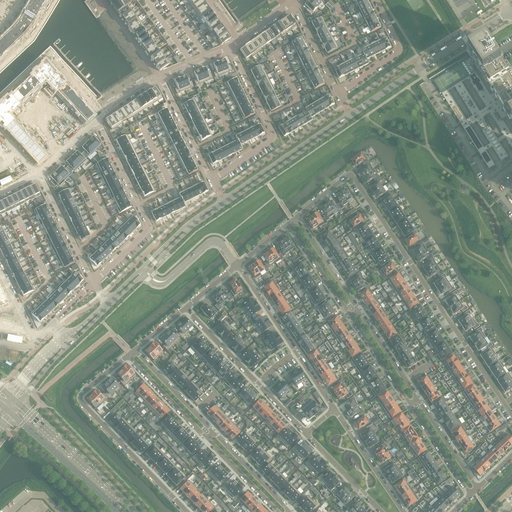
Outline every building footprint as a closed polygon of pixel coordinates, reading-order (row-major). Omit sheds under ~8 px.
[(37,0),(32,0),(31,3),(42,9),(44,4),(37,0)] [(109,0),(114,6),(113,7),(117,14),(118,13),(129,5),(131,4),(128,0),(109,0)] [(202,0),(195,0),(190,4),(193,10),(204,2),(202,0)] [(318,8),(310,0),(305,5),(309,8),(306,10),(311,15),(318,8)] [(204,2),(193,10),(197,15),(207,7),(204,2)] [(362,12),(371,7),(368,2),(359,7),(362,12)] [(31,3),(29,7),(39,13),(42,9),(31,3)] [(129,6),(118,13),(122,17),(132,10),(129,6)] [(29,7),(26,12),(36,18),(39,13),(29,7)] [(207,7),(197,15),(201,20),(203,19),(211,12),(207,7)] [(362,18),(373,12),(371,7),(362,12),(359,13),(362,18)] [(132,10),(122,17),(125,22),(135,14),(132,10)] [(26,12),(23,16),(33,23),(36,18),(26,12)] [(211,12),(203,19),(206,23),(214,17),(211,12)] [(376,17),(373,12),(362,18),(363,18),(366,22),(376,17)] [(135,14),(125,22),(128,26),(138,19),(135,14)] [(289,15),(284,19),(292,30),(291,29),(296,25),(289,15)] [(23,16),(20,21),(30,27),(33,23),(23,16)] [(214,17),(206,23),(209,27),(217,21),(214,17)] [(378,22),(376,17),(366,22),(368,28),(378,22)] [(324,24),(321,18),(312,23),(315,28),(324,24)] [(138,19),(128,26),(131,31),(142,23),(138,19)] [(284,19),(279,22),(287,33),(292,30),(284,19)] [(20,21),(17,25),(26,33),(30,27),(20,21)] [(209,27),(207,29),(211,34),(212,32),(221,26),(217,21),(209,27)] [(279,22),(274,26),(282,37),(287,33),(279,22)] [(381,28),(378,22),(368,28),(371,33),(381,28)] [(142,23),(131,31),(134,35),(143,29),(145,28),(142,23)] [(328,28),(325,23),(324,24),(315,28),(318,33),(328,28)] [(14,29),(22,38),(26,33),(17,25),(14,29)] [(221,26),(212,32),(215,36),(224,30),(221,26)] [(274,26),(269,29),(276,39),(281,36),(282,37),(274,26)] [(330,33),(328,28),(318,33),(320,38),(330,33)] [(14,29),(10,33),(18,42),(22,38),(14,29)] [(143,29),(134,35),(137,40),(146,34),(143,29)] [(269,29),(265,33),(271,43),(276,39),(269,29)] [(224,30),(215,36),(218,40),(226,34),(224,30)] [(10,33),(6,37),(14,45),(18,42),(10,33)] [(218,40),(217,40),(220,46),(224,43),(225,44),(229,42),(228,41),(231,39),(227,33),(226,34),(218,40)] [(265,33),(260,36),(266,46),(267,46),(266,45),(270,42),(271,43),(265,33)] [(323,43),(334,38),(333,38),(330,33),(320,38),(323,43)] [(146,34),(137,40),(140,44),(149,38),(146,34)] [(149,38),(140,44),(144,49),(153,42),(154,41),(151,36),(149,38)] [(260,36),(255,40),(262,51),(263,50),(262,49),(266,46),(260,36)] [(391,48),(385,36),(382,38),(380,39),(386,50),(391,48)] [(6,37),(2,40),(10,49),(14,45),(6,37)] [(54,44),(55,46),(63,39),(61,37),(58,39),(54,44)] [(302,38),(291,43),(294,48),(304,43),(302,38)] [(325,48),(336,43),(334,38),(323,43),(325,48)] [(63,39),(55,46),(57,48),(58,48),(63,44),(66,42),(63,39)] [(386,50),(380,39),(376,41),(377,43),(381,52),(386,50)] [(0,42),(0,46),(6,53),(10,49),(2,40),(0,42)] [(255,40),(250,43),(257,54),(262,51),(255,40)] [(59,49),(59,50),(60,52),(68,45),(66,42),(63,45),(59,49)] [(153,42),(144,49),(147,54),(156,47),(157,47),(153,42)] [(488,42),(478,48),(470,53),(511,119),(511,81),(508,76),(510,76),(488,42)] [(250,43),(245,47),(252,57),(257,54),(250,43)] [(304,43),(294,48),(297,54),(307,48),(304,43)] [(328,54),(339,48),(336,43),(325,48),(328,54)] [(377,43),(372,46),(376,55),(381,52),(377,43)] [(68,45),(60,52),(62,54),(63,54),(68,49),(70,47),(68,45)] [(372,46),(371,45),(366,47),(372,57),(376,55),(372,46)] [(64,54),(63,55),(65,57),(73,50),(71,47),(68,50),(64,54)] [(156,47),(147,54),(150,58),(159,52),(156,47)] [(245,47),(240,50),(246,59),(251,56),(252,58),(252,57),(245,47)] [(372,57),(366,47),(362,49),(369,64),(367,59),(372,57)] [(307,48),(297,54),(299,58),(298,59),(309,54),(307,48)] [(369,64),(362,49),(361,49),(363,54),(359,56),(364,66),(369,64)] [(73,50),(65,57),(67,59),(68,59),(73,55),(75,52),(73,50)] [(159,52),(150,58),(153,62),(162,56),(159,52)] [(68,60),(70,62),(78,55),(76,53),(73,55),(68,60)] [(309,54),(298,59),(301,64),(312,59),(309,54)] [(78,55),(70,62),(72,64),(73,64),(77,61),(80,58),(78,55)] [(162,56),(153,62),(156,66),(165,60),(162,56)] [(364,66),(359,56),(354,58),(355,60),(359,69),(364,66)] [(156,66),(159,71),(162,69),(163,70),(167,69),(166,67),(170,64),(167,58),(165,60),(156,66)] [(73,65),(73,66),(75,68),(82,62),(79,59),(73,65)] [(312,59),(301,64),(303,69),(314,64),(312,59)] [(219,62),(224,74),(233,71),(230,65),(227,66),(225,60),(219,62)] [(354,71),(359,69),(355,60),(350,62),(354,71)] [(82,62),(75,68),(77,70),(78,70),(82,66),(84,64),(82,62)] [(214,64),(213,64),(216,71),(213,72),(216,78),(224,74),(219,62),(214,64)] [(345,64),(344,62),(339,65),(345,76),(350,74),(345,64)] [(350,74),(354,71),(350,62),(345,64),(350,74)] [(44,66),(32,77),(41,86),(46,81),(50,86),(46,90),(52,96),(56,92),(64,84),(65,83),(58,76),(57,77),(55,74),(56,73),(48,64),(45,67),(44,66)] [(314,64),(303,69),(306,75),(317,69),(314,64)] [(79,70),(79,71),(81,74),(87,68),(84,65),(83,67),(79,70)] [(261,65),(251,70),(253,76),(265,70),(264,70),(263,70),(261,65)] [(345,76),(339,65),(337,66),(334,67),(340,78),(345,76)] [(87,68),(81,74),(83,76),(84,76),(88,72),(89,70),(87,68)] [(204,68),(200,70),(205,82),(213,79),(211,73),(208,74),(207,71),(205,68),(204,68)] [(317,69),(306,75),(308,80),(319,74),(317,69)] [(194,73),(195,76),(197,79),(196,79),(194,80),(196,86),(205,82),(200,70),(199,70),(194,73)] [(265,70),(253,76),(256,81),(267,75),(265,70)] [(84,76),(84,77),(86,79),(92,73),(90,71),(88,72),(84,76)] [(92,73),(86,79),(88,82),(89,82),(93,78),(95,76),(92,73)] [(319,74),(308,80),(311,85),(322,79),(319,74)] [(267,75),(256,81),(258,86),(270,80),(267,75)] [(180,78),(185,91),(194,87),(192,81),(189,82),(189,83),(187,79),(186,76),(180,78)] [(33,78),(29,82),(37,90),(42,86),(41,86),(32,77),(33,78)] [(90,82),(89,83),(92,85),(98,80),(95,77),(90,82)] [(175,81),(174,81),(176,84),(177,87),(174,89),(177,94),(185,91),(180,78),(175,80),(175,81)] [(233,80),(225,84),(228,89),(239,84),(236,78),(233,80)] [(322,79),(311,85),(312,85),(314,90),(325,84),(322,79)] [(270,80),(258,86),(261,91),(272,85),(270,80)] [(29,82),(24,86),(33,95),(37,90),(29,82)] [(64,84),(56,92),(60,96),(68,88),(64,84)] [(239,84),(228,89),(230,94),(241,89),(239,84)] [(272,85),(261,91),(263,96),(275,90),(272,85)] [(24,86),(21,89),(29,98),(33,95),(24,86)] [(156,87),(151,90),(158,101),(163,98),(156,87)] [(68,88),(60,96),(63,100),(72,92),(68,88)] [(21,89),(17,93),(25,102),(29,98),(21,89)] [(241,89),(230,94),(233,99),(244,94),(241,89)] [(151,90),(146,94),(153,104),(158,101),(151,90)] [(263,96),(266,101),(276,96),(274,91),(275,91),(275,90),(263,96)] [(72,92),(63,100),(64,99),(68,103),(67,104),(76,96),(72,92)] [(17,93),(12,97),(21,106),(25,102),(17,93)] [(328,93),(323,96),(330,107),(335,104),(328,93)] [(146,94),(141,97),(148,108),(153,104),(146,94)] [(244,94),(233,99),(235,105),(246,99),(244,94)] [(2,105),(0,106),(0,123),(5,129),(6,128),(13,122),(14,120),(10,115),(14,111),(18,115),(24,109),(21,106),(12,97),(11,96),(4,103),(5,104),(3,106),(2,105)] [(76,96),(67,104),(71,108),(80,100),(76,96)] [(276,96),(266,101),(268,106),(280,101),(280,100),(279,101),(276,96)] [(324,99),(320,101),(325,110),(330,107),(323,96),(324,99)] [(141,97),(136,100),(143,111),(148,108),(141,97)] [(195,99),(184,105),(186,110),(197,104),(195,99)] [(246,99),(235,105),(238,110),(249,104),(246,99)] [(80,100),(71,108),(75,112),(83,104),(80,100)] [(136,100),(131,103),(138,114),(143,111),(136,100)] [(280,101),(268,106),(271,112),(282,106),(280,101)] [(320,101),(315,104),(321,113),(325,110),(320,101)] [(131,103),(126,106),(133,117),(138,114),(131,103)] [(83,104),(75,112),(78,116),(87,108),(83,104)] [(197,104),(186,110),(189,115),(200,110),(197,104)] [(249,104),(238,110),(240,115),(251,109),(249,104)] [(315,104),(311,107),(316,115),(321,113),(315,104)] [(126,106),(121,110),(127,119),(128,120),(133,117),(126,106)] [(311,107),(306,109),(307,111),(307,112),(307,111),(311,118),(312,118),(316,115),(311,107)] [(87,108),(78,116),(82,120),(91,112),(87,108)] [(167,109),(157,114),(159,119),(169,114),(167,109)] [(251,109),(240,115),(243,120),(254,115),(251,109)] [(121,110),(116,113),(122,123),(127,119),(121,110)] [(200,110),(189,115),(191,120),(202,115),(200,110)] [(307,111),(302,113),(308,123),(313,120),(312,118),(311,118),(307,111),(307,112),(307,111)] [(91,112),(82,120),(86,124),(94,116),(91,112)] [(301,112),(297,114),(303,126),(308,123),(302,113),(301,112)] [(116,113),(110,116),(118,127),(123,124),(122,123),(116,113)] [(159,119),(158,120),(161,125),(172,119),(169,114),(159,119)] [(297,114),(292,117),(293,119),(299,128),(303,126),(297,114)] [(202,115),(191,120),(194,125),(205,120),(202,115)] [(110,116),(105,120),(112,131),(118,127),(110,116)] [(172,119),(161,125),(163,130),(174,125),(172,119)] [(288,120),(294,131),(299,128),(293,119),(288,121),(288,120)] [(205,120),(194,125),(196,130),(207,125),(205,120)] [(288,120),(283,123),(289,134),(294,131),(288,120)] [(13,122),(6,128),(9,132),(16,126),(13,122)] [(259,123),(254,125),(259,136),(264,133),(259,123)] [(283,123),(278,126),(285,137),(289,134),(283,123)] [(16,126),(9,132),(14,136),(22,128),(18,124),(16,126)] [(174,125),(163,130),(166,135),(177,130),(174,125)] [(207,125),(196,130),(199,135),(199,136),(210,130),(207,125)] [(255,127),(250,130),(254,138),(259,136),(254,125),(255,127)] [(22,128),(14,136),(17,140),(26,132),(22,128)] [(177,130),(166,135),(169,141),(171,139),(180,135),(177,130)] [(210,130),(199,136),(201,141),(211,136),(209,131),(210,130)] [(245,131),(250,141),(254,138),(250,130),(245,132),(245,131)] [(245,131),(240,133),(245,143),(250,141),(245,131)] [(26,132),(17,140),(20,144),(29,136),(26,132)] [(240,135),(236,137),(242,150),(240,145),(245,143),(240,133),(240,134),(240,135)] [(127,135),(116,140),(119,145),(130,140),(127,135)] [(180,135),(171,139),(173,144),(182,140),(180,135)] [(29,136),(20,144),(24,148),(33,140),(29,136)] [(89,141),(88,142),(95,150),(101,145),(98,142),(99,141),(96,139),(96,140),(93,137),(89,141)] [(236,139),(232,141),(237,152),(242,150),(236,137),(235,137),(236,139)] [(33,140),(24,148),(28,152),(37,144),(33,140)] [(130,140),(119,145),(121,151),(132,145),(130,140)] [(173,144),(171,145),(174,150),(184,145),(182,140),(173,144)] [(232,141),(227,144),(232,155),(233,155),(237,152),(232,141)] [(86,143),(82,147),(85,151),(83,153),(88,157),(91,160),(97,154),(95,152),(96,151),(95,150),(88,142),(86,143)] [(37,144),(28,152),(31,156),(40,147),(37,144)] [(227,145),(223,147),(228,157),(232,155),(227,144),(227,145)] [(132,145),(121,151),(124,156),(135,150),(132,145)] [(184,145),(174,150),(176,156),(187,150),(184,145)] [(40,147),(31,156),(35,159),(44,151),(40,147)] [(223,148),(218,151),(223,160),(228,157),(223,147),(222,147),(223,148)] [(135,150),(124,156),(127,161),(137,156),(135,150)] [(187,150),(176,156),(179,161),(190,155),(187,150)] [(44,151),(35,159),(39,164),(48,155),(44,151)] [(214,153),(218,162),(223,160),(218,151),(214,153)] [(73,156),(72,157),(80,166),(86,161),(85,160),(88,157),(83,153),(80,155),(77,152),(73,156)] [(214,153),(208,156),(213,165),(213,164),(218,162),(214,153)] [(361,154),(352,161),(356,166),(359,164),(362,163),(364,165),(369,162),(367,159),(365,160),(361,154)] [(101,162),(96,164),(98,169),(109,163),(107,159),(105,155),(99,158),(101,162)] [(190,155),(179,161),(181,166),(192,161),(190,155)] [(137,156),(127,161),(129,166),(138,162),(140,161),(137,156)] [(70,158),(66,162),(69,166),(67,168),(71,172),(74,170),(75,171),(80,166),(72,157),(71,158),(70,158)] [(192,161),(181,166),(184,171),(186,170),(195,166),(192,161)] [(138,162),(129,166),(131,171),(140,167),(138,162)] [(109,163),(98,169),(100,174),(112,168),(109,163)] [(366,169),(360,173),(364,178),(363,178),(374,171),(371,166),(370,163),(364,166),(366,169)] [(140,167),(131,171),(134,176),(145,171),(142,165),(140,167)] [(195,166),(186,170),(189,175),(197,171),(195,166)] [(57,171),(56,172),(65,181),(72,174),(71,172),(67,168),(64,170),(61,167),(57,171)] [(100,174),(102,179),(114,173),(112,168),(100,174)] [(145,171),(134,176),(137,181),(147,176),(145,171)] [(374,171),(363,178),(364,178),(365,181),(366,182),(366,181),(367,183),(373,179),(375,182),(380,178),(378,175),(378,176),(374,171)] [(55,173),(50,177),(53,180),(51,183),(55,187),(58,185),(59,187),(65,181),(56,172),(54,173),(55,173)] [(114,173),(102,179),(105,184),(117,178),(114,173)] [(147,176),(137,181),(139,187),(150,181),(147,176)] [(117,178),(105,184),(107,189),(119,183),(117,178)] [(380,178),(375,182),(376,184),(371,188),(374,193),(374,194),(383,188),(379,183),(382,181),(380,178)] [(150,181),(139,187),(142,192),(153,186),(150,181)] [(119,183),(107,189),(108,189),(110,193),(121,188),(119,183)] [(198,183),(192,185),(193,188),(198,196),(203,194),(199,185),(198,183)] [(204,183),(199,185),(203,194),(208,191),(204,183)] [(35,185),(30,188),(35,198),(40,196),(35,185)] [(153,186),(142,192),(144,197),(153,193),(155,191),(153,186)] [(383,188),(374,194),(376,197),(377,197),(378,199),(384,194),(386,197),(390,194),(391,194),(386,186),(383,188)] [(30,188),(25,190),(30,200),(30,201),(35,198),(30,188)] [(110,193),(110,194),(112,198),(124,192),(121,188),(110,193)] [(188,188),(183,190),(188,201),(194,199),(189,190),(188,188)] [(193,188),(189,190),(194,199),(198,196),(193,188)] [(69,189),(58,195),(60,199),(71,193),(69,189)] [(342,193),(347,201),(353,198),(351,195),(349,192),(349,191),(348,192),(347,189),(342,193)] [(25,190),(21,192),(26,202),(30,200),(25,190)] [(183,190),(178,193),(180,196),(185,207),(186,207),(184,203),(188,201),(183,190)] [(21,192),(16,195),(21,205),(26,203),(26,202),(21,192)] [(124,192),(112,198),(112,199),(114,198),(116,202),(126,197),(124,192)] [(338,195),(336,196),(341,202),(338,204),(341,210),(344,207),(343,206),(348,203),(347,201),(342,193),(342,192),(341,193),(338,194),(338,195)] [(71,193),(60,199),(62,204),(72,199),(70,195),(71,194),(71,193)] [(390,194),(386,197),(381,200),(383,203),(383,204),(383,203),(385,206),(394,201),(390,194)] [(16,195),(11,197),(16,208),(21,205),(16,195)] [(180,196),(175,199),(180,210),(185,207),(180,196)] [(11,197),(6,200),(11,210),(16,208),(11,197)] [(126,197),(116,202),(119,207),(129,202),(126,197)] [(72,199),(62,204),(64,208),(74,203),(72,199)] [(175,199),(170,201),(176,212),(180,210),(175,199)] [(6,200),(1,202),(6,213),(11,210),(6,200)] [(170,201),(165,203),(171,214),(176,212),(170,201)] [(327,205),(334,215),(339,212),(341,214),(343,213),(341,210),(338,204),(335,206),(332,201),(327,205)] [(394,201),(385,206),(387,210),(388,210),(389,212),(389,213),(400,206),(399,206),(398,207),(394,201)] [(119,207),(117,208),(119,213),(131,207),(129,202),(119,207)] [(74,203),(64,208),(67,213),(76,208),(74,203)] [(165,203),(160,206),(166,217),(171,214),(165,203)] [(323,207),(322,208),(326,214),(323,216),(324,218),(327,222),(330,219),(329,219),(334,215),(327,205),(327,204),(326,205),(324,206),(323,207)] [(38,208),(34,211),(36,216),(38,215),(48,210),(45,205),(42,207),(40,208),(38,208)] [(160,206),(156,208),(161,219),(166,217),(160,206)] [(400,206),(389,213),(390,213),(391,215),(391,216),(393,219),(404,212),(400,206)] [(76,208),(67,213),(69,217),(80,212),(78,207),(76,208)] [(156,208),(151,211),(156,222),(161,219),(156,208)] [(48,210),(38,215),(40,219),(50,215),(48,210)] [(80,212),(69,217),(71,222),(81,217),(79,213),(81,212),(80,212)] [(404,212),(393,219),(395,222),(396,222),(397,224),(397,225),(406,219),(402,213),(404,212)] [(318,213),(313,217),(318,225),(318,226),(320,228),(325,224),(325,225),(328,223),(327,222),(324,218),(322,219),(318,213)] [(40,219),(38,220),(41,226),(43,225),(53,220),(50,215),(40,219)] [(131,215),(128,219),(137,228),(141,225),(138,222),(139,221),(136,219),(131,215)] [(360,215),(351,221),(354,227),(352,228),(355,231),(357,230),(360,228),(358,225),(361,223),(360,223),(364,221),(360,215)] [(308,219),(307,220),(309,223),(311,226),(313,229),(318,226),(318,225),(313,217),(312,217),(311,216),(308,219)] [(81,217),(71,222),(74,227),(83,222),(81,217)] [(128,219),(124,223),(133,232),(137,228),(128,219)] [(406,219),(397,225),(398,225),(402,231),(410,225),(406,219)] [(53,220),(43,225),(45,229),(55,224),(53,220)] [(83,222),(74,227),(76,231),(86,226),(83,222)] [(124,223),(119,227),(120,227),(129,236),(133,232),(124,223)] [(55,224),(45,229),(47,234),(57,229),(55,224)] [(367,226),(366,224),(360,228),(357,230),(361,236),(370,230),(368,227),(367,226)] [(410,225),(402,231),(406,237),(410,234),(414,231),(410,225)] [(86,226),(76,231),(78,236),(88,231),(86,226)] [(120,227),(116,230),(125,240),(129,236),(120,227)] [(47,234),(45,235),(48,240),(50,239),(60,234),(57,229),(47,234)] [(116,230),(112,234),(121,244),(125,240),(116,230)] [(372,233),(370,230),(361,236),(365,242),(374,236),(372,234),(372,233)] [(88,231),(78,236),(81,241),(90,236),(88,231)] [(415,231),(414,231),(410,234),(412,237),(409,239),(406,241),(410,247),(419,240),(415,235),(417,234),(415,231)] [(322,236),(321,237),(323,240),(324,242),(334,235),(332,236),(329,232),(328,233),(322,236)] [(60,234),(50,239),(52,244),(62,239),(60,234)] [(112,234),(108,238),(117,248),(121,244),(112,234)] [(6,236),(0,238),(0,245),(8,241),(10,240),(8,235),(6,236)] [(334,235),(324,242),(325,244),(327,246),(337,240),(334,235)] [(375,236),(374,236),(365,242),(369,248),(378,242),(376,239),(376,238),(375,238),(374,236),(375,236)] [(284,240),(283,241),(291,251),(296,248),(293,243),(293,242),(293,243),(291,240),(291,239),(290,240),(289,237),(284,240)] [(108,238),(104,242),(113,252),(117,248),(108,238)] [(52,244),(50,245),(53,250),(64,244),(62,239),(52,244)] [(280,243),(278,244),(282,250),(280,252),(281,254),(283,257),(286,255),(286,254),(291,251),(283,241),(284,240),(283,240),(283,241),(280,242),(280,243)] [(337,240),(327,246),(329,249),(330,251),(340,244),(337,240)] [(8,241),(0,245),(0,249),(0,250),(10,245),(8,241)] [(104,242),(100,246),(109,256),(113,252),(104,242)] [(369,248),(373,254),(382,248),(380,246),(381,246),(380,245),(378,242),(369,248)] [(413,252),(417,257),(427,250),(424,245),(423,242),(417,245),(419,248),(413,252)] [(64,244),(53,250),(55,255),(67,249),(64,244)] [(340,244),(330,251),(331,253),(333,255),(343,249),(340,244)] [(10,245),(0,250),(3,255),(12,250),(10,245)] [(100,246),(95,250),(97,252),(105,259),(109,256),(100,246)] [(373,254),(371,255),(375,262),(377,260),(386,254),(384,251),(384,250),(383,251),(382,249),(383,248),(382,248),(373,254)] [(67,249),(55,255),(58,260),(58,259),(69,254),(67,249)] [(274,249),(269,252),(276,263),(281,260),(281,261),(284,259),(283,257),(281,254),(278,255),(274,249)] [(343,249),(333,255),(336,260),(346,253),(343,249)] [(12,250),(3,255),(5,259),(15,254),(12,250)] [(417,257),(416,257),(417,258),(418,260),(419,261),(420,262),(426,258),(428,261),(433,258),(433,257),(431,254),(430,255),(427,250),(417,257)] [(97,252),(93,255),(101,263),(105,259),(97,252)] [(269,252),(264,256),(266,259),(267,262),(268,262),(265,264),(266,265),(268,269),(272,267),(270,265),(275,262),(276,264),(276,263),(269,252)] [(15,254),(5,259),(7,264),(19,259),(19,258),(17,253),(15,254)] [(346,253),(336,260),(339,264),(347,259),(349,258),(346,253)] [(69,254),(58,259),(60,264),(62,263),(72,259),(69,254)] [(388,257),(386,254),(377,260),(381,266),(390,261),(389,258),(388,257)] [(93,255),(89,259),(92,262),(91,263),(94,265),(97,267),(101,263),(93,255)] [(424,267),(427,272),(427,273),(438,265),(434,261),(435,260),(433,258),(428,261),(429,263),(424,267)] [(19,259),(7,264),(10,269),(19,264),(21,263),(19,259)] [(72,259),(62,263),(65,268),(74,263),(72,259)] [(347,259),(339,264),(340,266),(342,269),(350,264),(350,263),(347,259)] [(259,261),(254,264),(262,276),(267,273),(270,271),(268,269),(266,265),(264,267),(259,261)] [(350,264),(342,269),(344,272),(345,273),(355,267),(352,262),(350,263),(350,264)] [(303,265),(301,263),(293,269),(297,275),(306,269),(304,266),(303,265)] [(386,267),(381,271),(384,277),(385,276),(387,279),(392,275),(391,273),(393,271),(396,269),(394,267),(395,266),(393,263),(392,263),(389,265),(388,264),(385,266),(386,267)] [(19,264),(10,269),(12,273),(22,268),(19,264)] [(250,267),(249,268),(256,279),(262,276),(254,264),(253,265),(253,264),(249,266),(250,267)] [(427,272),(427,273),(429,276),(430,276),(431,278),(437,274),(439,276),(444,273),(442,270),(441,270),(438,265),(427,273),(427,272)] [(355,267),(345,273),(346,275),(348,278),(358,271),(355,267)] [(22,268),(12,273),(14,278),(24,273),(22,268)] [(308,272),(306,269),(297,275),(301,281),(310,275),(310,274),(309,275),(308,273),(308,272)] [(75,271),(70,275),(72,277),(79,284),(84,280),(81,278),(82,277),(79,275),(76,272),(75,271)] [(357,278),(351,282),(354,287),(363,282),(365,280),(362,275),(360,272),(355,276),(357,278)] [(24,273),(14,278),(16,282),(26,277),(24,273)] [(399,273),(388,280),(392,286),(402,278),(399,273)] [(441,280),(434,284),(438,290),(449,283),(446,278),(447,277),(445,274),(439,277),(441,280)] [(310,275),(301,281),(305,287),(314,281),(312,278),(311,277),(310,275)] [(26,277),(16,282),(19,287),(30,281),(31,281),(28,276),(26,277)] [(72,277),(68,280),(76,288),(79,284),(72,277)] [(402,278),(392,286),(395,290),(406,283),(402,278)] [(234,279),(231,282),(229,284),(232,287),(233,290),(231,291),(231,292),(234,297),(237,295),(242,291),(235,280),(234,279)] [(68,280),(64,284),(72,292),(76,288),(68,280)] [(30,281),(19,287),(21,292),(32,286),(30,281)] [(266,287),(264,287),(267,291),(267,292),(277,285),(274,281),(271,283),(266,287)] [(314,281),(305,287),(309,293),(318,287),(316,285),(316,284),(314,281)] [(63,282),(58,286),(68,296),(72,292),(64,284),(63,282)] [(354,287),(354,288),(356,290),(356,291),(357,291),(358,292),(364,288),(366,291),(370,289),(371,288),(369,284),(366,286),(363,282),(354,287)] [(406,283),(395,290),(398,295),(409,288),(406,283)] [(449,283),(438,290),(440,294),(440,293),(442,295),(448,291),(450,293),(455,290),(453,287),(452,287),(449,283)] [(277,285),(267,292),(270,296),(280,289),(277,285)] [(32,286),(21,292),(23,296),(33,291),(35,290),(32,286)] [(58,286),(54,290),(63,300),(68,296),(58,286)] [(318,287),(309,293),(313,299),(322,293),(320,290),(319,289),(318,287)] [(409,288),(398,295),(402,300),(412,293),(412,294),(413,293),(411,290),(410,291),(409,288)] [(280,289),(270,296),(272,300),(280,294),(278,291),(280,289)] [(366,291),(360,295),(363,299),(373,293),(370,289),(366,291)] [(54,290),(50,295),(51,296),(59,304),(63,300),(54,290)] [(217,294),(224,302),(229,298),(230,300),(233,299),(230,293),(227,295),(222,290),(218,294),(217,294)] [(453,297),(446,302),(449,306),(450,308),(459,302),(455,296),(458,294),(456,291),(451,295),(453,297)] [(322,293),(313,299),(311,300),(315,307),(320,304),(326,300),(324,297),(325,297),(324,296),(322,293)] [(375,297),(373,293),(363,299),(365,303),(375,297)] [(412,293),(402,300),(405,305),(416,298),(412,294),(412,293)] [(215,306),(219,311),(222,308),(221,307),(225,303),(224,302),(217,294),(214,296),(214,297),(213,298),(217,304),(215,306)] [(280,294),(272,300),(275,304),(285,297),(283,298),(280,294)] [(51,296),(48,300),(55,308),(59,304),(51,296)] [(6,297),(0,300),(0,306),(0,307),(2,306),(4,309),(9,306),(8,303),(9,302),(6,297)] [(285,297),(275,304),(278,308),(288,301),(285,297)] [(375,297),(365,303),(368,307),(378,301),(375,297)] [(416,298),(405,305),(408,311),(419,304),(416,298)] [(48,300),(44,303),(52,311),(55,308),(48,300)] [(246,313),(257,306),(253,301),(243,308),(246,313)] [(288,301),(278,308),(280,312),(288,306),(286,303),(288,301)] [(378,301),(368,307),(371,311),(381,305),(378,301)] [(42,302),(38,306),(48,315),(52,311),(44,303),(42,302)] [(315,307),(317,310),(321,315),(331,307),(331,308),(332,307),(331,307),(330,304),(329,304),(328,302),(322,306),(320,304),(315,307)] [(459,302),(450,308),(452,310),(455,314),(461,310),(463,313),(468,309),(466,306),(463,308),(459,302)] [(211,310),(206,304),(205,305),(201,308),(201,309),(202,311),(202,312),(206,316),(206,315),(210,319),(215,315),(218,312),(213,308),(211,310)] [(288,306),(280,312),(283,316),(291,310),(294,309),(291,305),(288,306)] [(381,305),(371,311),(373,315),(383,309),(381,305)] [(420,305),(410,312),(414,318),(424,311),(422,308),(420,305)] [(38,306),(34,310),(35,310),(44,319),(48,315),(38,306)] [(257,306),(246,313),(250,318),(260,311),(257,306)] [(331,307),(321,315),(324,319),(324,320),(325,322),(331,319),(329,317),(335,313),(331,308),(331,307)] [(383,309),(373,315),(376,319),(386,313),(383,309)] [(35,310),(31,314),(35,318),(34,318),(37,321),(37,320),(40,323),(44,319),(35,310)] [(414,318),(416,317),(419,323),(429,317),(428,317),(427,315),(426,314),(424,311),(414,318)] [(466,317),(459,321),(462,326),(462,327),(474,319),(475,319),(471,314),(469,311),(464,314),(466,317)] [(293,312),(283,318),(286,323),(285,323),(286,323),(296,316),(293,312)] [(386,313),(376,319),(379,323),(387,318),(389,316),(386,312),(386,313)] [(296,316),(286,323),(289,328),(297,323),(297,322),(299,321),(296,316)] [(256,330),(268,322),(264,317),(254,324),(257,329),(256,329),(256,330)] [(337,317),(327,324),(330,329),(341,322),(337,317)] [(429,317),(419,323),(424,329),(432,324),(430,320),(428,318),(429,317)] [(188,330),(193,326),(185,318),(180,322),(188,330)] [(389,322),(387,318),(379,323),(381,327),(389,322)] [(474,319),(462,327),(465,330),(466,332),(473,327),(475,330),(480,326),(478,323),(477,324),(474,319)] [(14,321),(12,331),(18,332),(18,331),(23,329),(20,322),(14,321)] [(220,335),(230,326),(226,321),(216,331),(220,335)] [(176,326),(176,327),(180,332),(178,334),(179,335),(182,338),(183,339),(190,332),(188,330),(180,322),(179,323),(178,323),(176,325),(176,326)] [(268,322),(256,330),(260,335),(271,327),(268,322)] [(341,322),(330,329),(334,334),(344,327),(341,322)] [(381,327),(382,329),(383,329),(384,331),(392,326),(389,322),(381,327)] [(300,327),(297,323),(289,328),(290,330),(291,331),(292,332),(300,327)] [(432,324),(424,329),(427,335),(425,337),(426,337),(437,329),(436,329),(435,327),(434,326),(434,327),(432,324)] [(230,326),(220,335),(224,340),(234,330),(230,326)] [(392,326),(384,331),(387,335),(395,330),(394,330),(392,326)] [(300,327),(292,332),(295,337),(303,331),(300,327)] [(344,327),(334,334),(337,339),(348,332),(344,327)] [(395,330),(387,335),(389,339),(399,333),(396,328),(394,330),(395,330)] [(477,334),(471,339),(473,343),(474,344),(474,343),(475,345),(486,338),(482,332),(483,331),(481,328),(476,331),(477,334)] [(437,329),(426,337),(430,343),(440,336),(438,333),(439,332),(438,332),(437,330),(437,329)] [(165,334),(175,345),(182,338),(179,335),(178,334),(177,333),(174,335),(169,330),(165,334)] [(303,331),(295,337),(296,339),(297,340),(298,341),(306,336),(303,331)] [(348,332),(337,339),(340,344),(343,343),(342,342),(351,337),(348,332)] [(267,346),(279,338),(275,333),(264,341),(267,346)] [(161,338),(160,339),(165,344),(163,347),(168,351),(175,345),(165,334),(161,338)] [(298,341),(297,341),(301,346),(309,340),(311,339),(308,334),(306,336),(298,341)] [(400,334),(390,341),(393,345),(393,346),(403,339),(400,334)] [(239,336),(230,345),(234,349),(243,341),(239,336)] [(440,336),(430,343),(434,349),(445,341),(444,341),(443,339),(442,339),(440,336)] [(351,337),(342,342),(343,343),(346,347),(354,342),(355,342),(353,339),(352,339),(351,337)] [(279,338),(267,346),(268,346),(272,350),(282,343),(279,338)] [(486,338),(475,345),(476,346),(476,347),(479,351),(486,347),(488,349),(493,346),(491,343),(488,345),(484,339),(486,338)] [(205,345),(202,342),(201,341),(199,339),(190,348),(195,354),(205,345)] [(403,339),(393,346),(396,350),(404,345),(406,343),(403,339)] [(309,340),(301,346),(304,350),(314,343),(312,345),(309,340)] [(243,341),(234,349),(238,354),(247,345),(243,341)] [(434,349),(436,348),(440,353),(438,355),(449,348),(446,345),(447,345),(446,344),(445,342),(445,341),(434,349)] [(354,342),(346,347),(349,352),(358,347),(354,342)] [(154,343),(150,347),(159,357),(164,353),(154,343)] [(314,343),(304,350),(307,355),(317,348),(314,343)] [(205,345),(195,354),(200,359),(202,357),(210,350),(210,349),(209,350),(208,348),(207,347),(205,345)] [(404,345),(396,350),(397,350),(400,355),(407,349),(404,345)] [(147,350),(145,352),(154,361),(158,356),(159,357),(150,347),(149,348),(148,347),(146,349),(147,350)] [(358,347),(349,352),(353,358),(361,352),(358,347)] [(407,349),(400,355),(403,359),(410,354),(412,352),(409,348),(407,349)] [(449,348),(438,355),(442,361),(453,354),(451,352),(451,351),(449,348)] [(322,354),(319,349),(308,356),(311,361),(322,354)] [(492,349),(481,356),(483,358),(483,359),(485,362),(496,355),(492,349)] [(202,357),(207,363),(215,355),(210,350),(202,357)] [(243,359),(247,363),(255,355),(251,351),(243,359)] [(362,353),(351,361),(355,367),(366,360),(364,357),(364,356),(362,353)] [(325,359),(322,354),(311,361),(315,366),(325,359)] [(410,354),(403,359),(406,364),(416,357),(415,357),(413,358),(410,354)] [(210,369),(220,360),(219,360),(218,359),(218,358),(217,358),(215,355),(207,363),(205,364),(210,369)] [(251,368),(260,360),(255,355),(247,363),(251,368)] [(496,355),(485,362),(487,365),(488,366),(489,368),(489,369),(500,361),(498,362),(495,356),(496,355)] [(454,356),(444,362),(447,366),(457,360),(457,359),(456,360),(454,356)] [(416,357),(406,364),(409,368),(419,362),(416,357)] [(329,364),(327,365),(323,361),(325,359),(315,366),(318,371),(329,364)] [(220,360),(210,369),(215,375),(225,366),(222,363),(222,362),(220,361),(220,360)] [(366,360),(355,367),(359,373),(371,365),(370,365),(369,363),(368,363),(366,360)] [(457,360),(447,366),(449,370),(459,364),(457,360)] [(500,361),(489,369),(490,368),(491,370),(491,371),(493,374),(504,367),(500,361)] [(168,374),(177,366),(173,362),(164,370),(168,374)] [(318,371),(320,373),(319,374),(320,374),(321,376),(321,377),(322,377),(330,371),(332,369),(329,364),(318,371)] [(459,364),(449,370),(452,374),(462,368),(459,364)] [(371,365),(359,373),(364,379),(374,372),(372,369),(372,368),(370,366),(371,366),(371,365)] [(135,375),(127,366),(126,366),(122,370),(132,380),(131,379),(135,375)] [(172,378),(181,370),(179,371),(175,368),(177,366),(168,374),(172,378)] [(227,368),(225,366),(215,375),(216,375),(216,374),(222,379),(230,371),(228,369),(227,368)] [(504,367),(493,374),(495,377),(496,378),(497,380),(497,381),(508,373),(506,374),(503,369),(505,367),(504,367)] [(462,368),(452,374),(455,378),(465,372),(462,368)] [(294,372),(301,383),(306,379),(299,369),(294,372)] [(132,380),(122,370),(121,371),(121,370),(118,373),(118,374),(117,374),(122,379),(120,382),(125,387),(132,380)] [(176,382),(185,374),(181,370),(172,378),(172,379),(172,378),(176,382)] [(335,374),(333,375),(330,371),(322,377),(325,381),(335,374)] [(301,383),(294,372),(289,376),(296,386),(301,383)] [(374,372),(364,379),(368,385),(379,377),(378,377),(377,376),(377,375),(376,375),(374,372)] [(465,372),(455,378),(457,382),(467,376),(467,375),(465,372)] [(238,378),(234,373),(229,378),(227,376),(222,380),(229,387),(238,378)] [(511,378),(508,373),(497,381),(498,381),(499,383),(499,384),(499,383),(502,387),(511,379),(511,378)] [(180,386),(188,378),(185,374),(176,382),(180,386)] [(325,381),(328,386),(339,379),(335,374),(325,381)] [(429,375),(418,382),(422,388),(432,380),(429,375)] [(467,376),(457,382),(460,386),(470,380),(467,376)] [(379,377),(368,385),(370,384),(374,390),(372,391),(382,384),(380,381),(381,381),(380,380),(379,378),(379,377)] [(121,388),(111,378),(107,382),(116,392),(121,388)] [(183,390),(192,382),(192,381),(190,383),(187,379),(188,378),(180,386),(183,390)] [(239,378),(238,378),(229,387),(235,394),(240,390),(238,387),(243,382),(242,382),(239,378)] [(511,379),(502,387),(504,390),(503,390),(504,390),(506,393),(511,388),(511,379)] [(336,395),(345,389),(342,384),(344,382),(343,380),(337,383),(339,385),(333,390),(336,395)] [(432,380),(422,388),(423,390),(423,391),(424,392),(425,393),(435,385),(432,380)] [(470,380),(460,386),(463,390),(473,384),(470,380)] [(116,392),(107,382),(103,386),(102,387),(104,389),(108,392),(105,395),(108,398),(109,399),(112,396),(112,395),(115,392),(116,393),(116,392)] [(187,394),(196,385),(192,382),(183,390),(187,394)] [(277,386),(287,396),(291,392),(282,382),(277,386)] [(382,384),(372,391),(376,397),(387,390),(385,388),(385,387),(384,387),(382,384)] [(139,398),(148,389),(144,385),(135,393),(139,398)] [(191,398),(200,389),(198,387),(196,385),(187,394),(191,398)] [(435,385),(425,393),(428,398),(437,392),(434,387),(436,386),(435,385)] [(474,385),(463,392),(467,398),(477,390),(474,385)] [(287,396),(277,386),(273,390),(282,399),(286,395),(287,396)] [(240,390),(235,394),(238,397),(240,396),(244,400),(243,400),(243,401),(252,392),(249,388),(248,388),(248,387),(243,392),(240,390)] [(347,389),(346,388),(336,395),(340,400),(343,398),(346,396),(347,399),(353,395),(351,392),(350,393),(347,389)] [(143,402),(152,393),(148,389),(139,398),(140,397),(144,401),(143,402)] [(195,402),(203,393),(200,389),(191,398),(195,402)] [(477,390),(467,398),(470,403),(481,395),(480,395),(477,390)] [(102,396),(96,391),(95,391),(92,395),(101,405),(108,398),(105,395),(104,394),(102,396)] [(253,392),(252,392),(243,401),(247,405),(256,396),(252,392),(253,392)] [(388,392),(377,399),(381,404),(391,397),(388,392)] [(437,392),(428,398),(432,403),(440,397),(437,392)] [(147,407),(156,398),(155,396),(154,395),(153,394),(152,393),(143,402),(147,407)] [(88,398),(87,399),(97,409),(99,411),(103,407),(101,405),(92,395),(91,396),(90,395),(87,398),(88,398)] [(481,395),(470,403),(473,408),(484,400),(482,398),(483,398),(482,397),(481,396),(481,395)] [(358,405),(355,400),(356,400),(354,397),(349,401),(350,403),(344,407),(348,412),(347,412),(348,413),(358,405)] [(391,397),(381,404),(384,409),(395,402),(395,401),(394,402),(391,397)] [(444,397),(433,404),(436,409),(447,401),(444,397)] [(151,411),(161,402),(160,402),(156,398),(147,407),(151,411)] [(255,414),(265,405),(260,400),(252,408),(256,412),(255,413),(255,414)] [(306,405),(315,415),(317,413),(321,410),(312,400),(306,405)] [(484,400),(473,408),(477,413),(487,405),(484,400)] [(447,401),(436,409),(439,413),(448,407),(445,403),(447,402),(447,401)] [(156,415),(165,406),(163,405),(163,404),(162,404),(161,402),(151,411),(156,415)] [(395,402),(384,409),(387,414),(398,407),(396,405),(397,404),(396,404),(395,402)] [(211,418),(220,410),(216,405),(207,414),(211,418)] [(265,405),(255,414),(260,418),(269,409),(268,409),(265,405)] [(315,415),(306,405),(301,409),(309,419),(313,416),(315,415)] [(348,413),(350,415),(350,416),(351,417),(358,413),(359,416),(365,413),(363,409),(360,411),(357,407),(359,405),(358,405),(348,413)] [(477,413),(479,411),(482,416),(490,410),(487,405),(477,413)] [(164,416),(169,411),(165,406),(156,415),(160,420),(164,416)] [(398,407),(387,414),(391,419),(401,412),(398,407)] [(448,407),(439,413),(442,418),(451,412),(448,407)] [(264,422),(273,413),(271,412),(271,411),(269,409),(260,418),(261,416),(265,420),(263,422),(264,422)] [(215,423),(224,414),(220,410),(211,418),(213,420),(212,421),(215,423)] [(490,410),(482,416),(485,421),(494,415),(490,410)] [(304,418),(299,412),(295,416),(301,421),(304,418)] [(451,412),(442,418),(445,422),(454,416),(451,412)] [(273,413),(264,422),(268,426),(277,417),(273,413)] [(402,413),(394,419),(398,426),(406,420),(404,417),(405,417),(404,416),(402,413)] [(114,426),(123,418),(123,417),(122,418),(118,414),(110,422),(114,426)] [(219,427),(228,418),(224,414),(215,423),(219,427)] [(494,415),(485,421),(489,426),(486,427),(487,427),(497,420),(496,418),(496,417),(495,417),(495,416),(494,415)] [(165,430),(174,421),(172,419),(171,418),(169,416),(165,420),(161,424),(166,429),(165,430)] [(365,417),(356,424),(356,425),(359,429),(363,427),(365,426),(367,428),(374,423),(380,420),(378,417),(370,422),(367,416),(365,417)] [(454,416),(445,422),(448,427),(457,421),(454,416)] [(277,417),(268,426),(272,431),(281,422),(279,420),(280,420),(277,417)] [(118,430),(126,422),(123,418),(114,426),(118,430)] [(223,432),(233,423),(228,418),(219,427),(221,429),(223,432)] [(457,421),(448,427),(451,432),(462,424),(459,419),(457,421)] [(406,420),(398,426),(402,431),(400,433),(411,425),(410,425),(409,424),(409,423),(408,423),(406,420)] [(497,420),(487,427),(490,433),(501,426),(497,420)] [(170,436),(180,426),(179,426),(177,425),(178,425),(177,424),(174,421),(165,430),(170,436)] [(122,434),(130,425),(126,422),(118,430),(122,434)] [(281,422),(272,431),(274,429),(278,434),(285,426),(281,422)] [(228,436),(237,427),(233,423),(223,432),(224,432),(228,436)] [(125,438),(134,429),(130,425),(122,434),(125,438)] [(411,425),(400,433),(404,439),(415,432),(413,429),(412,428),(411,426),(411,425)] [(175,441),(184,432),(182,429),(181,428),(181,429),(180,427),(180,426),(170,436),(175,441)] [(463,426),(452,433),(455,438),(466,431),(463,426)] [(232,440),(241,431),(237,427),(228,436),(232,440)] [(364,440),(365,442),(376,435),(372,429),(361,436),(364,440)] [(283,444),(293,434),(289,430),(283,435),(281,432),(276,437),(283,444)] [(129,441),(129,442),(136,435),(132,431),(125,438),(129,441)] [(466,431),(455,438),(457,440),(456,441),(457,441),(458,443),(469,436),(466,431)] [(189,437),(190,437),(190,436),(189,437),(188,435),(187,434),(187,435),(184,432),(175,441),(180,446),(182,444),(189,437)] [(415,432),(404,439),(406,438),(410,444),(419,438),(419,437),(418,438),(417,436),(417,435),(415,432)] [(247,433),(237,443),(241,447),(251,437),(247,433)] [(507,433),(503,437),(511,445),(511,437),(511,436),(511,437),(507,433)] [(133,446),(141,437),(140,438),(137,434),(136,435),(129,442),(133,446)] [(293,434),(283,444),(287,448),(297,439),(297,438),(293,434)] [(376,435),(365,442),(367,444),(370,448),(378,443),(374,436),(376,435)] [(469,436),(458,443),(459,444),(459,443),(462,448),(471,442),(467,438),(469,436)] [(137,449),(145,441),(141,437),(133,446),(137,449)] [(187,450),(194,442),(189,437),(182,444),(187,450)] [(251,437),(241,447),(245,451),(246,452),(251,447),(253,449),(258,444),(251,437)] [(505,439),(502,442),(508,449),(511,445),(503,437),(505,439)] [(419,438),(410,444),(414,450),(412,451),(423,444),(421,441),(420,440),(419,438)] [(141,453),(149,445),(148,444),(145,441),(137,449),(141,453)] [(194,442),(187,450),(192,455),(200,448),(194,442)] [(298,456),(308,447),(305,443),(304,443),(304,442),(298,447),(296,445),(291,449),(298,456)] [(471,442),(462,448),(466,453),(468,452),(469,453),(472,450),(471,449),(474,448),(471,442)] [(502,442),(498,445),(505,452),(508,449),(502,442)] [(375,453),(379,458),(390,451),(389,451),(387,452),(385,449),(387,448),(388,448),(385,443),(380,447),(382,449),(375,453)] [(423,444),(412,451),(416,457),(427,450),(425,448),(425,447),(423,444)] [(155,445),(146,454),(148,456),(147,456),(148,457),(148,456),(151,459),(160,450),(155,445)] [(493,447),(501,455),(505,452),(498,445),(495,448),(493,447)] [(257,453),(252,458),(256,462),(255,462),(256,462),(266,453),(259,446),(254,450),(257,453)] [(308,447),(298,456),(302,461),(312,451),(308,447)] [(493,447),(489,450),(498,459),(501,455),(493,447)] [(160,450),(151,459),(153,462),(154,463),(154,462),(156,464),(155,464),(156,465),(165,455),(160,450)] [(197,453),(192,458),(194,460),(199,465),(209,455),(204,450),(199,456),(197,453)] [(486,453),(494,462),(498,459),(489,450),(491,452),(488,455),(486,453)] [(393,456),(390,451),(379,458),(382,464),(385,462),(388,460),(390,463),(395,459),(393,456)] [(428,452),(418,458),(421,463),(431,456),(428,452)] [(266,453),(256,462),(259,466),(260,467),(265,462),(268,464),(273,460),(266,453)] [(486,453),(483,457),(491,465),(494,462),(486,453)] [(165,455),(156,465),(158,466),(158,467),(161,470),(170,461),(165,455)] [(209,455),(199,465),(203,469),(213,459),(209,455)] [(316,466),(322,461),(321,461),(317,456),(312,461),(310,459),(305,463),(311,470),(316,466)] [(431,456),(421,463),(424,468),(434,461),(431,456)] [(483,457),(479,460),(488,469),(491,465),(483,457)] [(476,463),(484,472),(488,469),(479,460),(481,462),(478,465),(476,463)] [(170,461),(161,470),(164,472),(163,472),(164,473),(166,475),(165,475),(166,475),(175,466),(170,461)] [(322,461),(316,466),(311,470),(312,471),(313,470),(317,474),(326,465),(325,465),(322,461)] [(434,461),(424,468),(427,472),(437,465),(434,461)] [(269,465),(262,471),(266,475),(265,475),(266,475),(274,467),(270,463),(269,465)] [(476,463),(472,467),(476,471),(475,472),(478,474),(480,476),(484,472),(476,463)] [(388,476),(389,477),(400,470),(395,464),(385,471),(387,475),(388,476)] [(437,465),(427,472),(430,477),(440,470),(437,465)] [(175,466),(166,475),(168,477),(168,478),(169,477),(171,480),(180,471),(175,466)] [(212,468),(207,473),(213,480),(224,470),(220,466),(219,466),(214,470),(212,468)] [(274,467),(266,475),(269,479),(278,471),(274,467)] [(224,470),(213,480),(220,487),(225,482),(223,480),(228,475),(224,470)] [(389,477),(390,479),(393,483),(404,476),(400,470),(389,477)] [(440,470),(430,477),(433,481),(443,474),(440,470)] [(180,471),(171,480),(174,483),(174,484),(174,483),(176,485),(184,478),(179,473),(181,471),(180,471)] [(278,471),(269,479),(270,480),(270,479),(273,483),(282,475),(278,471)] [(325,486),(335,477),(333,475),(329,472),(325,476),(322,474),(317,478),(320,481),(322,480),(327,484),(325,486)] [(443,474),(433,481),(435,480),(438,484),(446,479),(443,475),(443,474)] [(282,475),(273,483),(277,487),(286,479),(282,475)] [(335,477),(325,486),(333,494),(338,490),(335,487),(340,483),(336,479),(335,477)] [(286,479),(277,487),(281,491),(280,491),(281,491),(288,484),(284,481),(286,479)] [(189,481),(180,489),(184,494),(194,485),(189,481)] [(226,483),(221,488),(228,495),(238,485),(234,481),(229,486),(226,483)] [(395,486),(399,492),(409,485),(409,484),(407,486),(404,481),(395,486)] [(288,484),(281,491),(284,495),(293,486),(289,482),(288,484)] [(194,485),(184,494),(186,496),(188,499),(198,489),(194,485)] [(238,485),(228,495),(235,502),(240,497),(237,495),(242,490),(242,489),(238,485)] [(399,492),(400,494),(402,497),(413,490),(409,485),(399,492)] [(293,486),(284,495),(285,495),(288,499),(297,490),(293,486)] [(450,491),(457,498),(460,495),(458,493),(459,492),(457,489),(456,490),(452,486),(449,490),(450,491)] [(336,497),(340,502),(350,492),(349,492),(347,490),(347,489),(346,490),(345,488),(340,493),(337,491),(333,495),(335,498),(336,497)] [(198,489),(188,499),(189,499),(189,498),(193,503),(202,494),(200,495),(196,491),(198,490),(198,489)] [(297,490),(288,499),(292,503),(299,496),(301,494),(297,490)] [(413,490),(402,497),(405,502),(416,495),(413,490)] [(457,498),(450,491),(449,490),(445,493),(447,495),(454,502),(454,501),(457,498)] [(340,502),(344,506),(346,509),(353,502),(351,500),(354,497),(350,493),(350,492),(340,502)] [(248,493),(240,500),(245,504),(243,506),(252,497),(248,493)] [(447,495),(445,493),(442,496),(450,505),(454,502),(447,495)] [(202,494),(193,503),(194,504),(194,505),(195,506),(196,507),(206,498),(202,494)] [(405,502),(409,507),(419,500),(416,495),(405,502)] [(308,496),(298,506),(299,506),(298,506),(302,510),(312,501),(308,496)] [(450,505),(442,496),(438,500),(446,508),(450,505)] [(252,497),(243,506),(247,510),(257,501),(256,501),(252,497)] [(206,498),(196,507),(197,508),(197,507),(201,511),(210,502),(206,498)] [(443,511),(446,508),(438,500),(435,503),(443,511)] [(247,510),(245,511),(254,511),(261,506),(259,504),(257,501),(247,510)] [(312,501),(302,510),(304,511),(309,511),(317,505),(312,501)] [(210,502),(201,511),(209,511),(215,507),(210,502)] [(347,511),(356,511),(361,507),(359,504),(358,504),(356,502),(347,511)] [(436,511),(442,511),(443,511),(435,503),(431,506),(436,511)]
